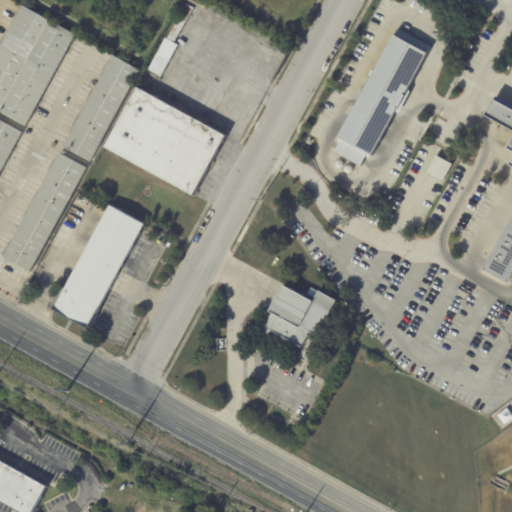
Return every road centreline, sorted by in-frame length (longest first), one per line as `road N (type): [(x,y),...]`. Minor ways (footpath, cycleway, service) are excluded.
road 1 (residential): [(346,0),(133,392)]
road 2 (secondary): [(0,318),(347,511)]
